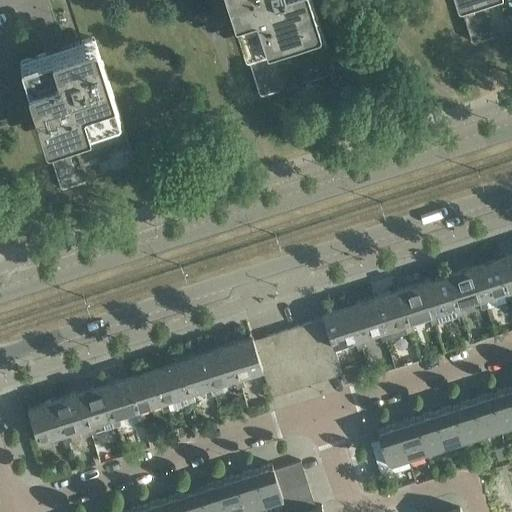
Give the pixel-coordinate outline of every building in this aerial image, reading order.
[(230,0),(260,93),(260,94),(261,94),(262,94),(263,94),(331,72),(332,72),(333,71),(333,70),(333,69),(311,0),(230,0)] [(511,0),(459,0),(472,40),(472,41),(473,41),(474,41),(511,29),(511,0)] [(134,163),(95,39),(94,39),(94,38),(93,38),(92,38),(82,41),(75,43),(63,47),(54,50),(45,52),(23,60),(22,60),(22,61),(21,61),(21,62),(21,63),(43,132),(61,186),(62,187),(63,187),(64,187),(133,165),(134,165),(134,164),(134,163)] [(511,250),(497,256),(507,288),(510,287),(511,286),(511,250)] [(507,288),(497,256),(472,264),(482,296),(485,295),(503,290),(507,288)] [(482,296),(472,264),(447,272),(457,304),(460,303),(478,298),(482,296)] [(457,304),(447,272),(423,280),(433,312),(436,311),(453,306),(457,304)] [(433,312),(423,280),(398,288),(408,320),(411,319),(429,314),(433,312)] [(511,297),(511,294),(510,287),(507,288),(503,290),(506,300),(511,297)] [(408,320),(398,288),(373,296),(383,328),(386,327),(404,322),(408,320)] [(488,305),(485,295),(482,296),(478,298),(481,308),(488,305)] [(383,328),(373,296),(348,304),(358,336),(361,335),(379,330),(383,328)] [(464,313),(460,303),(457,304),(453,306),(457,316),(464,313)] [(358,336),(348,304),(323,312),(324,316),(333,344),(354,338),(358,336)] [(439,321),(436,311),(433,312),(429,314),(432,324),(439,321)] [(324,316),(312,320),(321,348),(322,352),(335,348),(333,344),(324,316)] [(414,329),(411,319),(408,320),(404,322),(407,331),(414,329)] [(321,348),(312,320),(300,324),(309,351),(321,348)] [(309,351),(300,324),(289,327),(298,355),(309,351)] [(298,355),(289,327),(277,331),(286,359),(298,355)] [(389,337),(386,327),(383,328),(379,330),(382,339),(389,337)] [(286,359),(277,331),(266,335),(275,362),(286,359)] [(262,367),(253,339),(254,339),(252,335),(250,335),(227,343),(237,375),(241,373),(262,367)] [(266,335),(254,339),(253,339),(262,367),(263,371),(276,367),(275,362),(266,335)] [(365,345),(361,335),(358,336),(354,338),(357,347),(365,345)] [(237,375),(227,343),(202,351),(212,383),(217,381),(234,376),(237,375)] [(330,376),(322,352),(321,348),(309,351),(318,380),(330,376)] [(342,372),(335,348),(322,352),(330,376),(342,372)] [(212,383),(202,351),(177,359),(188,391),(192,389),(209,384),(212,383)] [(318,380),(309,351),(298,355),(307,384),(318,380)] [(307,384),(298,355),(286,359),(295,387),(307,384)] [(188,391),(177,359),(152,367),(163,399),(167,397),(185,392),(188,391)] [(295,387),(286,359),(275,362),(276,367),(284,391),(295,387)] [(163,399),(152,367),(128,374),(138,407),(142,405),(160,400),(163,399)] [(284,391),(276,367),(263,371),(271,395),(284,391)] [(245,383),(241,373),(237,375),(234,376),(237,386),(245,383)] [(138,407),(128,374),(103,382),(113,415),(117,413),(135,408),(138,407)] [(220,391),(217,381),(212,383),(209,384),(213,394),(220,391)] [(113,415),(103,382),(78,390),(88,422),(93,421),(110,415),(113,415)] [(511,422),(511,400),(508,387),(489,393),(500,426),(511,422)] [(195,399),(192,389),(188,391),(185,392),(188,402),(195,399)] [(88,422),(78,390),(53,398),(64,430),(68,429),(86,423),(88,422)] [(500,426),(489,393),(471,399),(481,432),(500,426)] [(170,407),(167,397),(163,399),(160,400),(163,410),(170,407)] [(64,430),(53,398),(28,406),(38,439),(61,431),(64,430)] [(481,432),(471,399),(452,405),(463,438),(481,432)] [(145,415),(142,405),(138,407),(135,408),(138,417),(145,415)] [(463,438),(452,405),(434,411),(444,444),(463,438)] [(444,444),(434,411),(415,417),(426,450),(444,444)] [(121,423),(117,413),(113,415),(110,415),(114,425),(121,423)] [(426,450),(415,417),(397,423),(407,456),(426,450)] [(96,431),(93,421),(88,422),(86,423),(89,433),(96,431)] [(407,456),(397,423),(377,429),(380,438),(388,462),(407,456)] [(71,439),(68,429),(64,430),(61,431),(64,441),(71,439)] [(305,472),(301,460),(274,468),(278,480),(305,472)] [(278,480),(274,468),(272,463),(253,469),(264,502),(282,496),(283,496),(282,492),(278,480)] [(264,502),(253,469),(234,475),(245,508),(264,502)] [(308,483),(305,472),(278,480),(282,492),(308,483)] [(233,511),(245,508),(234,475),(216,481),(225,511),(233,511)] [(225,511),(216,481),(197,487),(205,511),(225,511)] [(312,494),(308,483),(282,492),(283,496),(282,496),(284,503),(312,494)] [(205,511),(197,487),(179,493),(185,511),(205,511)] [(185,511),(179,493),(160,498),(164,511),(185,511)] [(298,511),(316,507),(312,494),(284,503),(287,511),(298,511)] [(164,511),(160,498),(142,504),(144,511),(164,511)]
